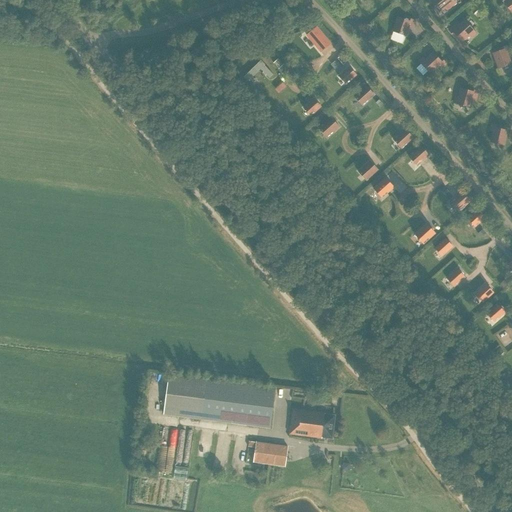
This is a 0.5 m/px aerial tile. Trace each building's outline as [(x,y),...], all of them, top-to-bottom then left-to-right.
[(430,0),(439,11),(448,4),(450,6),(455,2),(453,0),(430,0)] [(511,0),(502,0),(511,12),(511,0)] [(393,31),(405,35),(409,25),(412,26),(414,20),(409,19),(408,21),(398,17),(393,31)] [(453,26),(449,30),(452,34),(454,32),(461,41),(469,34),(471,37),(475,33),(464,21),(456,28),(453,26)] [(422,23),(415,29),(422,37),(429,31),(422,23)] [(316,26),(306,35),(320,51),(330,43),(316,26)] [(498,68),(510,63),(506,52),(510,51),(507,45),(503,47),(503,49),(493,53),(498,68)] [(439,65),(441,67),(445,63),(442,59),(440,61),(433,53),(425,60),(423,57),(419,61),(430,73),(439,65)] [(279,59),(284,64),(289,60),(283,55),(279,59)] [(341,56),(336,59),(341,67),(346,63),(341,56)] [(252,77),(265,64),(260,60),(248,73),(252,77)] [(346,84),(356,75),(349,66),(338,76),(346,84)] [(374,95),(366,85),(354,96),(362,105),(374,95)] [(453,102),(469,107),(472,96),(476,97),(477,91),(473,89),(472,92),(461,88),(458,98),(455,97),(453,102)] [(310,116),(321,106),(313,98),(303,107),(310,116)] [(319,128),(327,137),(339,126),(331,117),(319,128)] [(503,144),(507,130),(496,128),(496,125),(491,124),(490,130),(493,131),(491,141),(503,144)] [(401,148),(413,138),(405,128),(393,139),(401,148)] [(409,156),(417,166),(429,155),(420,146),(409,156)] [(366,180),(378,170),(370,160),(358,171),(366,180)] [(373,188),(382,198),(393,187),(385,177),(373,188)] [(458,211),(470,201),(462,191),(450,202),(458,211)] [(475,226),(485,217),(478,209),(467,218),(475,226)] [(423,244),(435,233),(426,223),(415,234),(423,244)] [(442,256),(452,246),(445,238),(434,247),(442,256)] [(446,278),(454,286),(464,277),(457,269),(446,278)] [(493,292),(486,284),(475,293),(483,302),(493,292)] [(494,321),(504,312),(497,304),(487,313),(494,321)] [(275,387),(236,382),(169,374),(164,414),(270,427),(275,387)] [(335,415),(311,412),(293,409),(290,432),(315,436),(315,441),(325,442),(326,437),(332,438),(335,415)] [(287,446),(264,443),(256,442),(253,461),(285,465),(287,446)]
